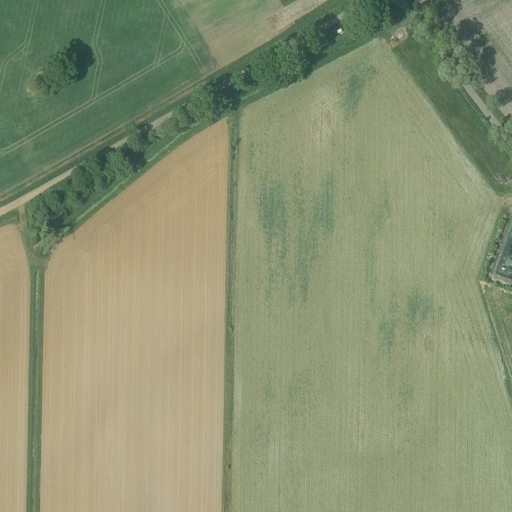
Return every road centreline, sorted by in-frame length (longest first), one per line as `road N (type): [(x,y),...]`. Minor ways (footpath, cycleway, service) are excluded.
road 1 (unclassified): [(0,217),(372,0)]
road 2 (unclassified): [(511,145),(397,0)]
